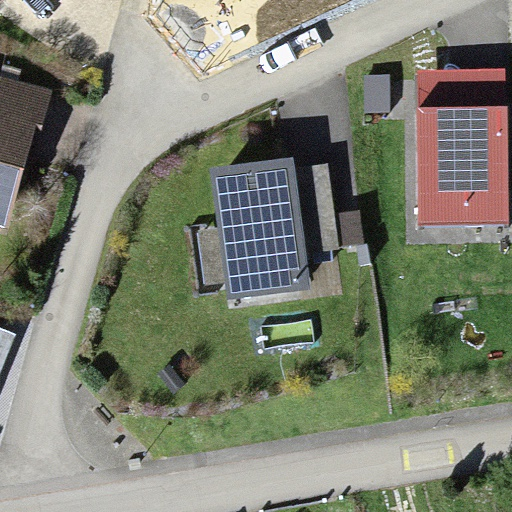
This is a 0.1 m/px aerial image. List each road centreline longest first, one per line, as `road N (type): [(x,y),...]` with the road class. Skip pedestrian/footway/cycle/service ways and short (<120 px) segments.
road 1 (residential): [(393,0),(179,94),(114,134),(68,192),(21,402),(20,511)]
road 2 (tertiary): [(511,444),(133,511)]
